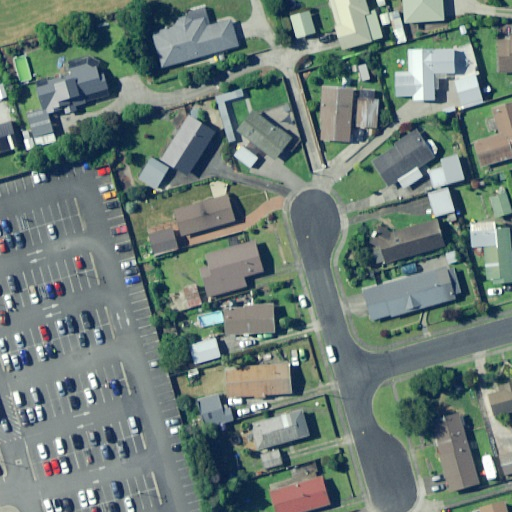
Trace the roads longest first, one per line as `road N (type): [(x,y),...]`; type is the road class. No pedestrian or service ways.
road 1 (residential): [(347,377),(511,329)]
road 2 (residential): [(313,211),(315,268),(347,377)]
road 3 (residential): [(347,377),(393,503)]
